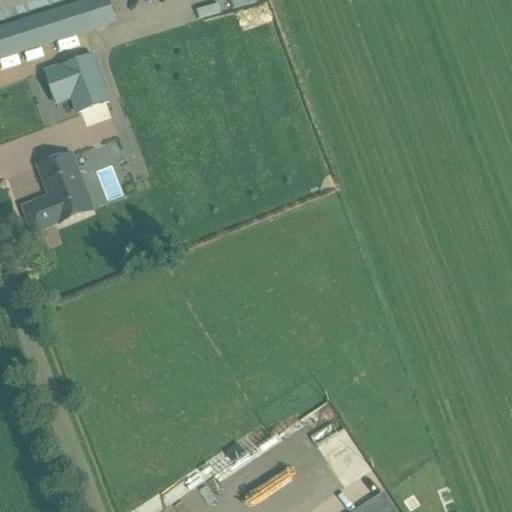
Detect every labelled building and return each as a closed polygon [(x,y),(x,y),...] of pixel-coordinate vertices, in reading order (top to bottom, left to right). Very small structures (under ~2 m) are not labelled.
[(0,0),(0,21),(66,0),(0,0)] [(86,4),(0,31),(0,61),(54,44),(95,31),(97,30),(88,4),(86,4)] [(111,104),(95,57),(46,73),(58,107),(73,102),(77,116),(111,104)] [(0,197),(34,187),(23,148),(44,142),(25,81),(23,81),(16,59),(0,63),(0,197)] [(64,156),(83,151),(74,119),(55,125),(64,156)] [(49,199),(22,209),(32,236),(95,213),(74,156),(38,169),(49,199)] [(337,486),(361,471),(346,444),(321,459),(337,486)] [(308,484),(294,488),(299,504),(313,499),(308,484)] [(394,511),(384,496),(359,511),(394,511)]
